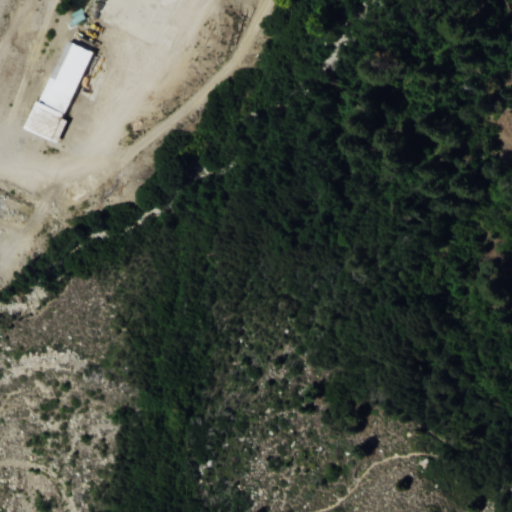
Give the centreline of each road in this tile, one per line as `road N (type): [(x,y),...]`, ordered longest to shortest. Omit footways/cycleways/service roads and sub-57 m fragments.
road 1 (track): [(0,164),(54,167),(80,159),(139,97),(208,0)]
road 2 (track): [(9,163),(13,118),(64,0)]
